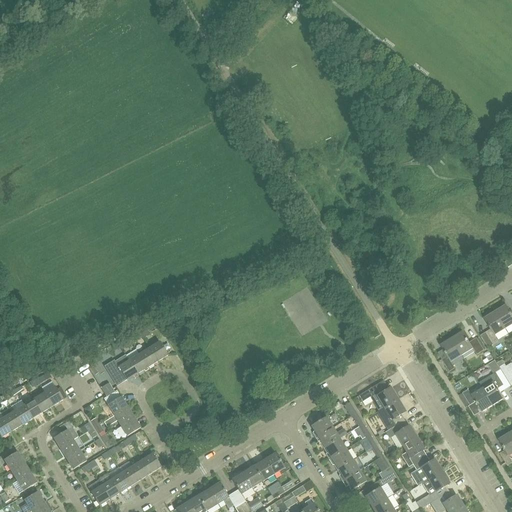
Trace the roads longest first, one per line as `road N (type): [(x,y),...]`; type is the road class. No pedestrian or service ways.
road 1 (unclassified): [(304,198),(179,0)]
road 2 (residential): [(83,511),(41,435),(87,399),(70,370)]
road 3 (residential): [(397,349),(304,198)]
road 4 (residential): [(281,418),(397,349)]
road 5 (residential): [(397,349),(511,278)]
